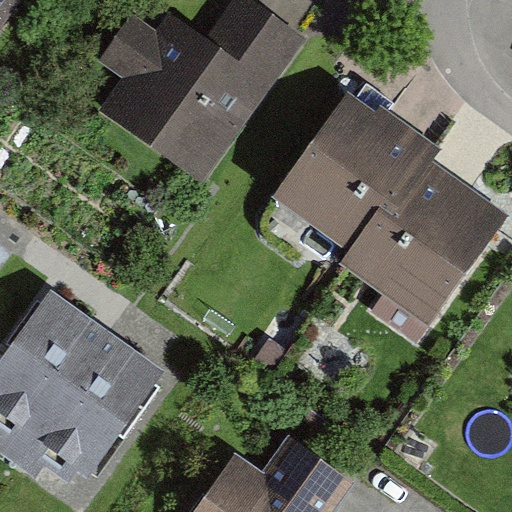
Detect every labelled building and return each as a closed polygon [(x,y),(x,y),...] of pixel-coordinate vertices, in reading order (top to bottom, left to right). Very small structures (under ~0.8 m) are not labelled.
[(0,0),(0,40),(25,0),(0,0)] [(149,39),(132,25),(104,60),(131,82),(106,113),(196,185),(306,47),(247,0),(238,0),(207,40),(171,12),(149,39)] [(351,251),(366,260),(433,165),(445,148),(359,88),(279,202),(351,251)] [(504,217),(433,165),(366,260),(351,251),(339,266),(426,328),(504,217)] [(108,335),(52,297),(0,372),(0,423),(34,447),(108,335)] [(94,488),(170,378),(108,335),(34,447),(94,488)] [(263,477),(235,458),(198,511),(344,511),(361,488),(289,439),(263,477)]
